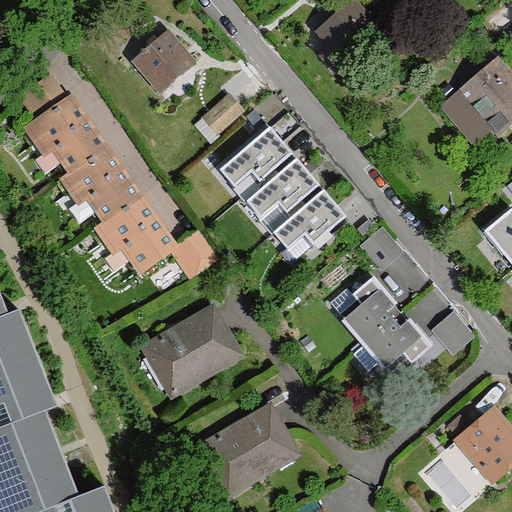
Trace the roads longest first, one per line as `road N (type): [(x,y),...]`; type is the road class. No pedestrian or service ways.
road 1 (residential): [(511,354),(214,0)]
road 2 (residential): [(0,95),(85,0)]
